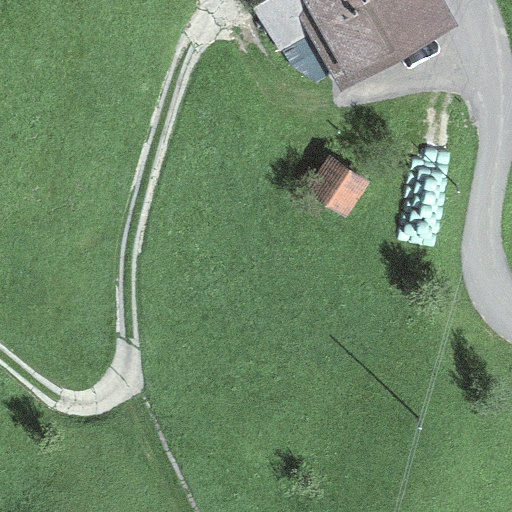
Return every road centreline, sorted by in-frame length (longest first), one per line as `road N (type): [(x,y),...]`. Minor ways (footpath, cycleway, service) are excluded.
road 1 (track): [(219,7),(187,48),(152,146),(129,244),(123,377),(96,402),(77,403),(56,397),(0,354)]
road 2 (unclassified): [(473,0),(498,123),(481,255),(511,312)]
road 3 (track): [(488,61),(361,94),(307,96),(277,83),(218,0)]
road 4 (track): [(123,377),(189,511)]
